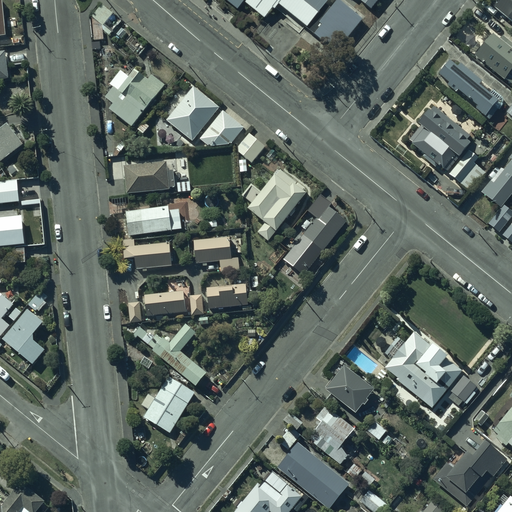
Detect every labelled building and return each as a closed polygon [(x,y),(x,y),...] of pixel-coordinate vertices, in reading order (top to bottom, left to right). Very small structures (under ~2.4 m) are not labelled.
[(328,5),(322,0),(222,0),(241,15),(248,6),(268,23),(281,8),(319,39),(331,25),(320,15),(328,5)] [(511,0),(502,0),(494,10),(511,26),(511,0)] [(120,25),(101,9),(91,21),(93,45),(103,43),(102,35),(107,38),(120,25)] [(511,73),(511,53),(491,37),(473,60),(504,84),(511,73)] [(6,55),(0,56),(0,85),(9,84),(6,55)] [(456,69),(449,63),(438,77),(476,109),(473,112),(488,123),(501,105),(498,99),(459,66),(456,69)] [(120,75),(109,88),(112,91),(104,101),(113,108),(108,114),(130,132),(164,90),(151,80),(147,85),(134,74),(128,81),(120,75)] [(194,91),(167,125),(193,146),(221,113),(194,91)] [(469,140),(434,110),(408,144),(444,175),(469,140)] [(225,115),(202,144),(211,153),(231,149),(246,132),(225,115)] [(8,130),(0,135),(0,168),(23,149),(8,130)] [(265,147),(249,135),(238,147),(239,153),(252,164),(265,147)] [(469,150),(449,174),(471,191),(486,173),(474,163),(479,157),(469,150)] [(511,195),(511,154),(507,161),(510,163),(498,180),(494,177),(479,195),(500,211),(511,195)] [(165,165),(123,171),(126,200),(169,194),(165,165)] [(262,197),(252,189),(244,198),(255,207),(250,214),(267,227),(260,236),(272,245),(310,197),(296,186),(292,191),(277,179),(262,197)] [(17,180),(0,181),(0,204),(20,202),(17,180)] [(306,213),(316,221),(285,261),(303,274),(344,221),(329,209),(332,205),(320,196),(306,213)] [(169,210),(126,217),(129,241),(172,234),(169,210)] [(0,251),(26,249),(23,221),(22,221),(0,222),(0,251)] [(511,223),(503,234),(511,241),(511,223)] [(231,240),(195,242),(197,267),(221,264),(223,275),(242,273),(240,260),(233,261),(231,240)] [(133,243),(122,244),(122,264),(134,263),(135,274),(172,269),(169,247),(133,251),(133,243)] [(247,285),(207,289),(209,314),(249,311),(247,285)] [(39,291),(28,305),(36,311),(47,297),(39,291)] [(184,294),(143,298),(145,321),(187,317),(184,294)] [(202,299),(191,300),(192,320),(204,319),(202,299)] [(0,326),(12,312),(9,308),(0,300),(0,326)] [(139,306),(127,308),(129,329),(142,327),(139,306)] [(43,326),(28,313),(2,344),(34,369),(46,354),(34,344),(34,338),(43,326)] [(185,328),(169,348),(158,339),(153,344),(138,332),(132,339),(197,391),(208,377),(182,357),(197,337),(185,328)] [(462,376),(415,337),(405,348),(399,343),(386,358),(394,365),(386,373),(433,413),(462,376)] [(346,370),(327,393),(358,418),(377,395),(346,370)] [(464,376),(450,392),(466,404),(476,393),(474,391),(477,387),(464,376)] [(196,396),(168,380),(156,402),(148,398),(141,410),(148,415),(144,423),(170,437),(196,396)] [(511,404),(511,409),(491,434),(511,452),(511,396),(508,401),(511,404)] [(325,428),(313,442),(343,468),(351,459),(342,451),(356,435),(329,410),(318,422),(325,428)] [(490,417),(482,410),(474,420),(482,426),(490,417)] [(304,424),(290,413),(284,420),(298,432),(304,424)] [(387,430),(373,420),(366,430),(379,440),(387,430)] [(301,435),(290,427),(278,442),(288,450),(301,435)] [(511,464),(484,441),(472,455),(467,450),(452,467),(447,463),(434,478),(466,506),(493,475),(498,480),(511,464)] [(303,445),(280,471),(326,511),(330,511),(352,487),(303,445)] [(3,507),(0,504),(0,511),(24,511),(39,511),(46,503),(22,484),(3,507)] [(297,511),(308,501),(290,486),(277,500),(260,485),(238,511),(297,511)] [(370,491),(360,503),(370,511),(388,511),(391,509),(370,491)] [(511,511),(511,496),(497,511),(511,511)] [(429,504),(421,511),(442,511),(444,510),(431,498),(427,503),(429,504)]
